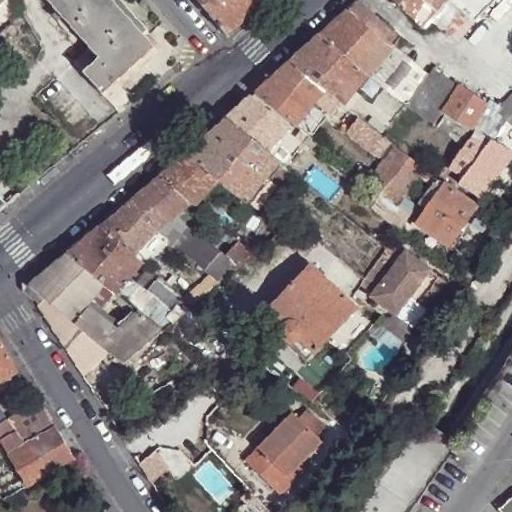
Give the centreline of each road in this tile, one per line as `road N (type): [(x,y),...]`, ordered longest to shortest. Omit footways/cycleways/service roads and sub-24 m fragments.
road 1 (residential): [(224,74),(0,259)]
road 2 (residential): [(0,296),(140,511)]
